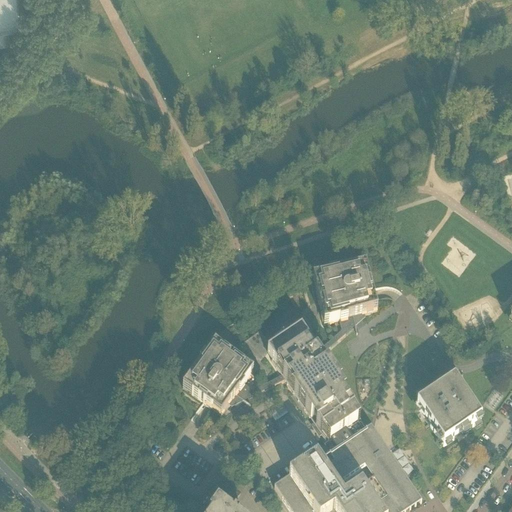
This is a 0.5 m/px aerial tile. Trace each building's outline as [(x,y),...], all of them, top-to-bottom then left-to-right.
[(0,0),(0,42),(8,41),(9,41),(8,41),(7,28),(23,26),(24,26),(23,26),(22,14),(22,13),(20,1),(20,0),(20,1),(19,0),(0,0)] [(352,318),(352,315),(357,314),(357,315),(360,316),(377,312),(365,266),(336,274),(335,272),(328,274),(328,275),(312,279),(323,325),(339,322),(352,318)] [(244,386),(235,397),(243,402),(243,403),(243,402),(254,397),(284,382),(304,412),(309,419),(312,417),(317,426),(322,432),(320,434),(328,446),(329,445),(362,424),(361,422),(353,411),(349,405),(344,395),(339,388),(334,378),(333,376),(329,369),(325,360),(322,355),(354,328),(355,328),(355,327),(352,318),(339,322),(341,332),(320,350),(320,351),(316,354),(315,355),(312,352),(314,351),(306,339),(305,339),(301,333),(301,332),(300,332),(300,333),(294,337),(293,336),(291,333),(272,346),(274,349),(275,350),(268,354),(267,354),(268,355),(272,361),(271,362),(279,374),(280,373),(282,376),(281,377),(252,392),(244,386)] [(214,345),(205,358),(204,357),(199,364),(200,364),(182,389),(220,417),(231,403),(230,400),(230,399),(233,395),(235,397),(244,386),(253,373),(214,345)] [(443,447),(462,434),(480,423),(481,422),(454,383),(454,382),(443,389),(441,391),(435,395),(423,403),(417,407),(416,408),(418,410),(420,412),(430,428),(436,437),(438,441),(443,447)] [(316,461),(274,490),(288,511),(403,511),(418,502),(419,505),(421,504),(371,429),(367,431),(362,424),(329,445),(334,453),(318,464),(316,461)] [(110,489),(107,494),(106,496),(117,503),(125,489),(114,482),(110,489)] [(218,508),(222,511),(227,511),(240,495),(232,489),(218,508)]
